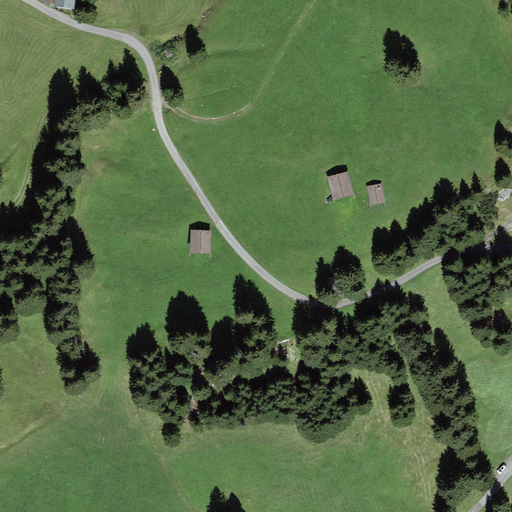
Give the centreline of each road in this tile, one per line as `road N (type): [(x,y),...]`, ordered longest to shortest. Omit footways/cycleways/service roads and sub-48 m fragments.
road 1 (track): [(31,0),(137,46),(158,118),(214,220),(281,288),(331,305),(381,291),(447,254),(511,247)]
road 2 (track): [(152,88),(188,117),(230,117),(249,108),(314,0)]
road 3 (track): [(0,227),(26,183),(42,117),(83,80),(114,36)]
